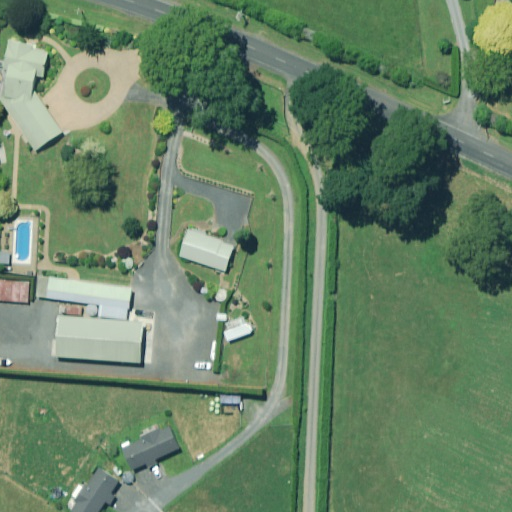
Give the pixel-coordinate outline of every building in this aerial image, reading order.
[(14,38),(3,102),(5,103),(39,152),(68,132),(43,95),(52,45),(14,38)] [(194,226),(185,256),(231,271),(240,241),(194,226)] [(61,359),(107,362),(154,366),(157,324),(158,313),(135,311),(137,291),(43,279),(40,299),(104,307),(103,320),(64,317),(61,359)] [(33,283),(1,281),(0,298),(0,301),(33,303),(33,283)] [(87,306),(65,305),(64,315),(86,316),(87,306)] [(183,450),(174,427),(127,447),(136,470),(183,450)] [(103,511),(124,480),(105,468),(93,486),(89,483),(72,510),(76,511),(103,511)]
